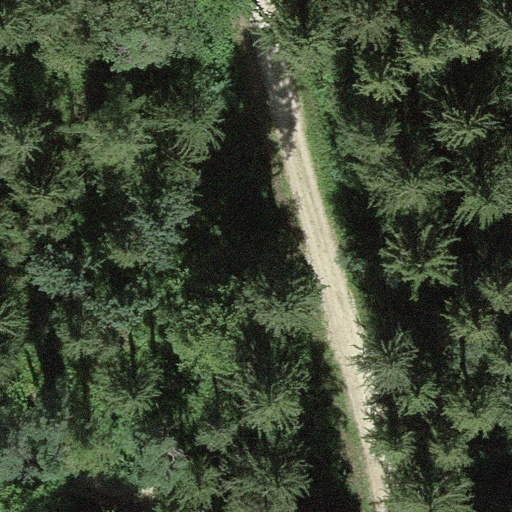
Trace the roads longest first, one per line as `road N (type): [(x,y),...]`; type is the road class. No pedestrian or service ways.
road 1 (track): [(255,0),(337,402),(377,511)]
road 2 (track): [(172,511),(0,457)]
